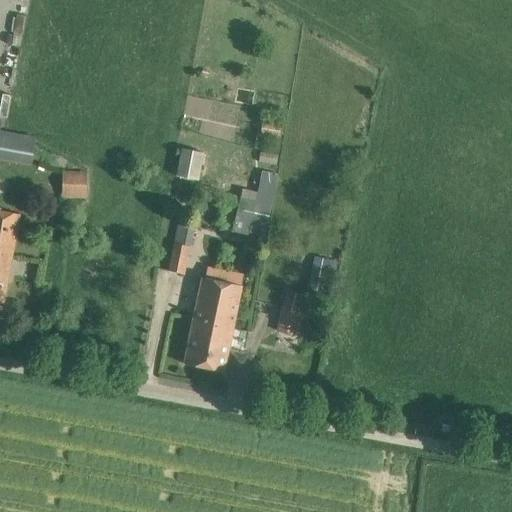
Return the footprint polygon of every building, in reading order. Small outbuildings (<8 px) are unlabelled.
[(260,137),(280,140),(282,124),(263,121),(260,137)] [(35,136),(0,129),(0,158),(31,164),(35,136)] [(177,175),(199,180),(204,152),(182,149),(177,175)] [(63,171),(62,197),(86,198),(87,172),(63,171)] [(263,171),(259,192),(258,199),(273,202),(278,174),(263,171)] [(273,202),(258,199),(240,196),(233,229),(265,236),(273,202)] [(0,312),(2,313),(18,215),(0,212),(0,312)] [(194,224),(179,220),(169,271),(184,274),(194,224)] [(242,286),(201,278),(185,362),(184,362),(184,363),(186,364),(186,363),(222,371),(224,372),(224,370),(242,286)] [(282,307),(302,311),(306,294),(287,289),(282,307)] [(326,317),(302,311),(297,334),(321,340),(326,317)]
